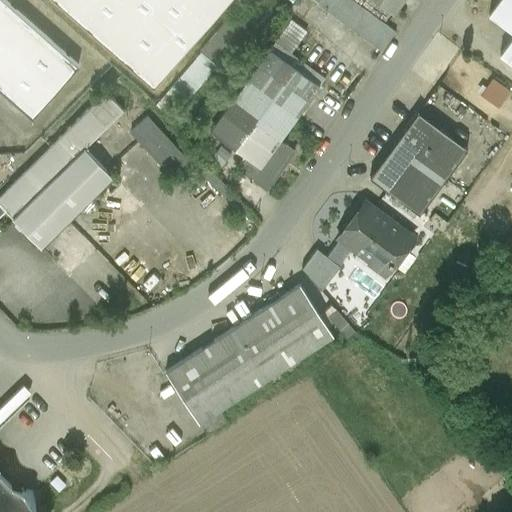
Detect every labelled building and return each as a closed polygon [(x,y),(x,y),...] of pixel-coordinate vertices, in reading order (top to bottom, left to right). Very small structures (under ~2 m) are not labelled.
[(35,0),(155,105),(247,0),(35,0)] [(263,0),(262,2),(273,10),(280,0),(263,0)] [(398,50),(328,0),(289,0),(385,68),(398,50)] [(368,0),(364,6),(397,30),(418,0),(368,0)] [(511,2),(494,29),(493,29),(491,31),(493,32),(494,31),(511,44),(511,57),(503,70),(511,77),(511,2)] [(80,84),(0,12),(0,107),(33,137),(80,84)] [(229,38),(203,71),(213,80),(240,47),(229,38)] [(273,67),(213,148),(250,175),(262,185),(283,158),(322,104),(273,67)] [(203,71),(157,124),(173,140),(220,85),(213,80),(203,71)] [(511,109),(511,106),(495,95),(483,112),(501,125),(511,109)] [(107,110),(59,157),(77,175),(86,167),(125,129),(107,110)] [(420,129),(372,195),(422,232),(470,166),(420,129)] [(144,132),(127,150),(169,192),(187,175),(144,132)] [(59,157),(49,167),(25,191),(43,208),(13,237),(14,238),(15,237),(43,266),(115,196),(86,167),(77,175),(59,157)] [(283,158),(262,185),(250,175),(242,187),(269,206),(297,168),(283,158)] [(25,191),(0,215),(0,222),(7,229),(7,230),(13,237),(43,208),(25,191)] [(414,256),(367,221),(343,254),(376,279),(373,282),(387,292),(414,256)] [(342,284),(319,266),(304,286),(323,308),(342,284)] [(272,319),(166,389),(200,440),(334,352),(300,300),(281,313),(279,310),(270,316),(272,319)] [(323,327),(346,354),(353,348),(331,321),(323,327)] [(0,511),(34,511),(36,511),(0,474),(0,511)]
